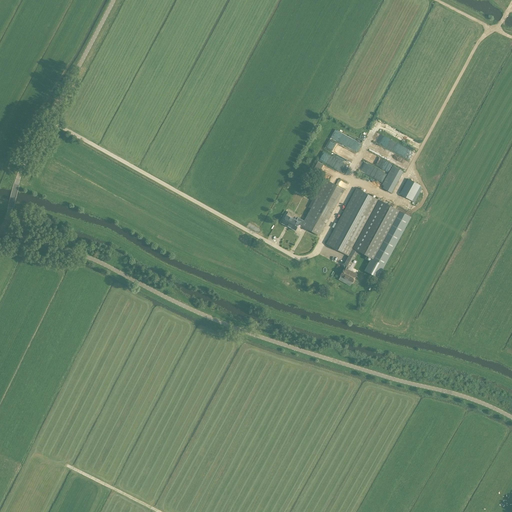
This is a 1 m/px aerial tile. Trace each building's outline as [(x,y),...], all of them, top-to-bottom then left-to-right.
[(350,149),(354,137),(334,130),(331,140),(330,139),(326,150),(353,160),(357,151),(350,149)] [(413,146),(417,139),(403,132),(399,139),(413,146)] [(325,154),(322,164),(346,173),(349,164),(325,154)] [(383,188),(392,192),(403,171),(394,166),(383,188)] [(287,215),(282,223),(296,230),(300,223),(302,224),(301,226),(320,236),(344,190),(324,179),(310,204),(309,207),(311,208),(304,221),(298,218),(297,220),(293,218),(294,216),(288,212),(287,215)] [(400,194),(412,200),(420,185),(408,179),(400,194)] [(357,188),(326,244),(349,256),(344,264),(346,265),(350,267),(359,251),(371,258),(372,258),(365,271),(378,278),(411,217),(401,212),(380,200),(379,201),(357,188)] [(345,268),(340,276),(352,282),(357,274),(348,270),(350,267),(346,265),(345,268)]
